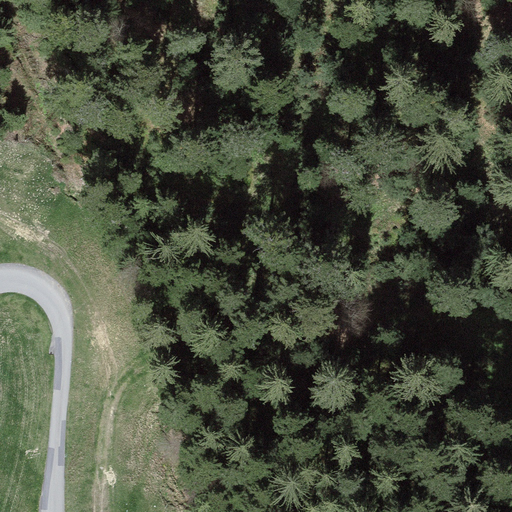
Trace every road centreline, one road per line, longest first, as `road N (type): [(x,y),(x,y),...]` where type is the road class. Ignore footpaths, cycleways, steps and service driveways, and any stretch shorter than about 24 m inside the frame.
road 1 (track): [(99,511),(106,416),(120,382),(155,356),(223,331),(275,180),(393,38),(442,0)]
road 2 (track): [(0,279),(37,285),(52,296),(64,325),(53,511)]
